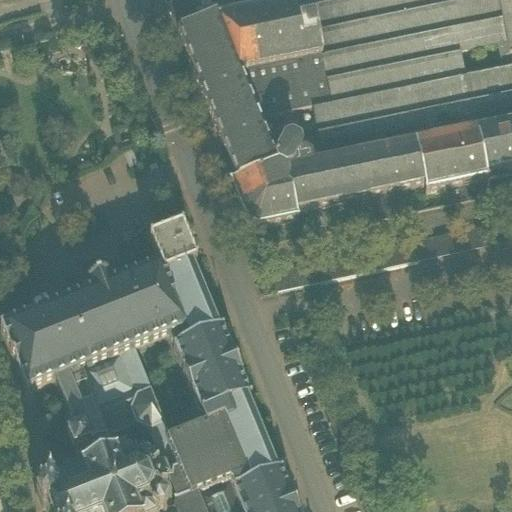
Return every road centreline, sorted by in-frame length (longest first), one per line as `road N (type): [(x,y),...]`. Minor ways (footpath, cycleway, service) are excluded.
road 1 (unclassified): [(228,267),(511,207)]
road 2 (unclassified): [(228,267),(122,0)]
road 3 (unclassified): [(323,511),(228,267)]
